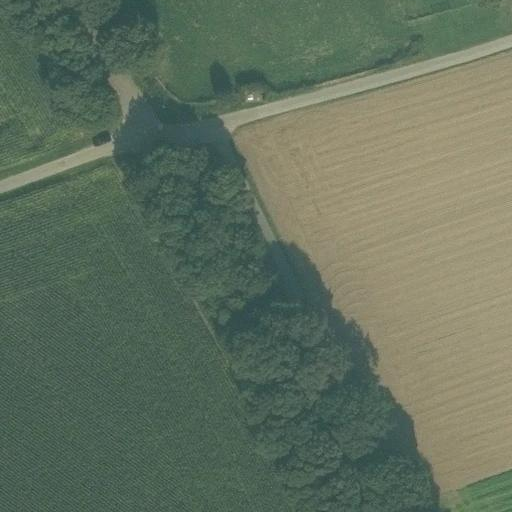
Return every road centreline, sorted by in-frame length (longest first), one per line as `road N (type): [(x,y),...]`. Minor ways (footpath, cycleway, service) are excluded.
road 1 (unclassified): [(0,188),(144,140),(216,128),(511,42)]
road 2 (track): [(216,128),(404,511)]
road 3 (track): [(63,0),(125,90),(144,140)]
